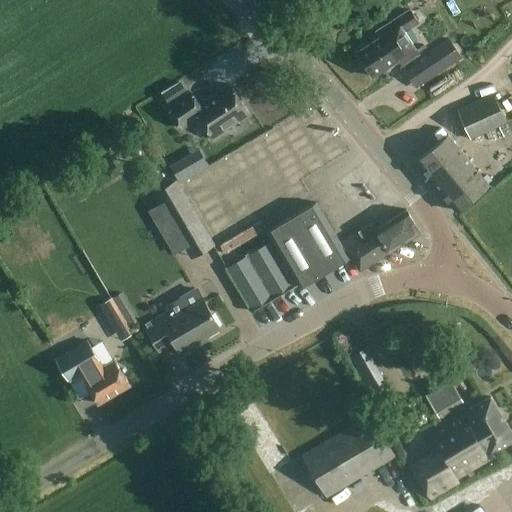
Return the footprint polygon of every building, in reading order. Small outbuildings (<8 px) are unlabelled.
[(403,32),(418,23),(409,10),(374,33),(378,38),(356,53),(372,77),(397,60),(401,65),(418,54),(403,32)] [(419,86),(460,58),(447,38),(426,52),(429,56),(408,68),(419,86)] [(225,129),(248,114),(228,84),(198,105),(189,92),(166,107),(181,129),(198,117),(213,140),(227,130),(225,129)] [(469,139),(505,122),(493,94),(456,111),(469,139)] [(143,117),(153,135),(158,132),(148,114),(143,117)] [(455,211),(487,185),(447,135),(415,161),(455,211)] [(41,178),(49,196),(64,189),(55,171),(41,178)] [(182,193),(161,205),(191,257),(212,244),(182,193)] [(371,223),(339,244),(315,203),(266,232),(272,243),(283,263),(284,263),(299,288),(350,257),(359,271),(389,251),(389,252),(419,232),(414,224),(405,210),(375,230),(371,223)] [(241,247),(246,256),(225,268),(250,310),(293,285),(281,265),(283,263),(272,243),(268,245),(262,234),(241,247)] [(196,342),(219,328),(196,290),(195,290),(195,289),(179,299),(185,310),(171,318),(167,312),(143,326),(158,352),(173,343),(180,355),(198,344),(196,342)] [(124,334),(135,328),(124,307),(113,313),(124,334)] [(78,372),(97,404),(128,385),(114,361),(103,368),(87,341),(54,360),(66,379),(78,372)] [(254,381),(272,367),(266,358),(247,372),(254,381)] [(438,417),(463,403),(455,391),(431,405),(438,417)] [(459,483),(457,479),(494,458),(491,452),(511,439),(511,435),(490,397),(466,411),(467,413),(424,438),(431,451),(408,464),(430,499),(459,483)] [(424,403),(412,409),(420,427),(433,420),(424,403)] [(325,497),(395,456),(370,414),(301,456),(325,497)]
